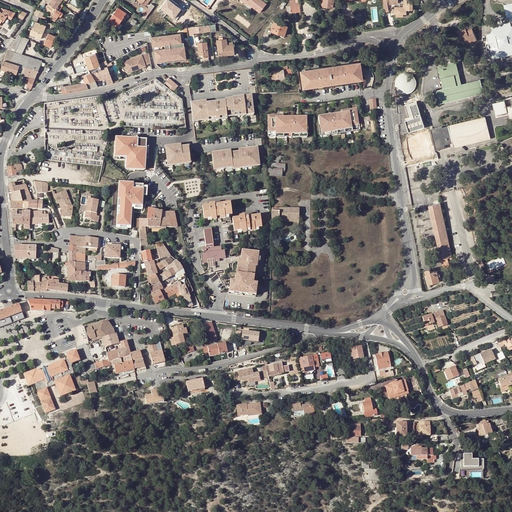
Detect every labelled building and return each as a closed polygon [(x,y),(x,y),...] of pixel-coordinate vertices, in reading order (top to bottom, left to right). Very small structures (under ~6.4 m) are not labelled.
[(44,0),(49,3),(45,9),(54,16),(52,19),(55,21),(59,16),(62,12),(58,9),(56,8),(58,5),(60,3),(55,0),(44,0)] [(174,17),(181,9),(169,0),(166,0),(161,7),(168,13),(167,15),(169,16),(170,14),(174,17)] [(241,0),(247,4),(248,3),(260,12),(267,4),(262,0),(241,0)] [(404,16),(407,15),(407,11),(413,11),(412,0),(402,0),(403,8),(395,8),(395,16),(397,16),(404,16)] [(511,3),(505,5),(506,6),(505,6),(507,16),(508,15),(508,17),(509,22),(491,27),(492,32),(487,34),(491,52),(497,51),(498,55),(499,57),(511,54),(511,3)] [(147,17),(155,6),(151,4),(143,14),(144,14),(147,17)] [(129,15),(118,8),(108,22),(116,27),(123,17),(126,19),(129,15)] [(44,12),(36,9),(33,14),(39,17),(41,18),(44,12)] [(183,11),(181,9),(174,17),(177,20),(183,11)] [(0,23),(2,21),(3,19),(5,20),(8,15),(9,13),(5,10),(2,13),(0,11),(0,23)] [(157,10),(152,18),(156,21),(162,14),(157,10)] [(19,17),(23,20),(27,13),(23,11),(19,17)] [(37,22),(35,21),(29,34),(40,38),(46,25),(37,22)] [(274,22),(271,31),(284,35),(287,26),(274,22)] [(459,37),(463,35),(466,44),(476,40),(471,28),(466,30),(466,28),(457,32),(459,37)] [(166,59),(185,55),(183,45),(182,41),(183,41),(181,31),(153,36),(154,41),(152,42),(153,46),(164,43),(165,47),(155,49),(156,62),(162,61),(161,59),(166,58),(166,59)] [(19,35),(7,50),(15,52),(22,36),(19,35)] [(28,39),(22,36),(15,52),(21,54),(28,39)] [(217,40),(218,51),(218,54),(219,56),(234,54),(234,51),(234,48),(233,44),(233,42),(232,42),(229,42),(229,45),(227,45),(226,39),(217,40)] [(207,42),(197,43),(199,56),(202,56),(202,58),(209,57),(207,42)] [(15,52),(7,50),(4,60),(20,65),(23,55),(21,54),(15,52)] [(150,63),(148,52),(134,57),(135,59),(126,62),(130,72),(146,66),(145,65),(150,63)] [(89,69),(100,65),(96,53),(93,54),(84,57),(89,69)] [(38,71),(39,68),(42,61),(23,55),(20,65),(26,67),(38,71)] [(135,59),(134,57),(123,61),(127,73),(130,72),(126,62),(135,59)] [(0,70),(0,80),(1,81),(4,71),(4,69),(5,70),(17,73),(20,65),(4,60),(0,70)] [(433,91),(436,104),(483,93),(480,80),(461,84),(455,62),(438,66),(443,89),(433,91)] [(300,73),(302,89),(363,80),(361,64),(353,65),(353,63),(346,64),(341,65),(338,65),(338,68),(323,70),(323,67),(319,68),(315,69),(307,70),(308,72),(300,73)] [(17,73),(23,75),(26,67),(20,65),(17,73)] [(292,74),(291,68),(288,69),(287,65),(276,66),(277,70),(271,71),(272,79),(285,77),(284,75),(292,74)] [(106,79),(108,85),(113,84),(113,83),(107,67),(107,66),(101,69),(102,69),(106,79)] [(26,67),(23,75),(30,77),(35,79),(38,71),(26,67)] [(106,79),(102,69),(91,73),(95,80),(96,81),(106,79)] [(91,73),(90,73),(82,76),(84,83),(86,83),(95,80),(91,73)] [(415,86),(415,83),(415,81),(414,79),(413,77),(411,75),(410,74),(407,73),(405,73),(403,73),(401,74),(399,75),(397,77),(396,79),(395,81),(395,83),(395,86),(396,88),(397,90),(399,91),(400,93),(403,93),(405,94),(407,93),(409,93),(411,91),(413,90),(414,88),(415,86)] [(35,79),(30,77),(30,78),(28,77),(28,78),(27,78),(25,81),(28,82),(27,84),(27,86),(31,88),(32,87),(35,79)] [(89,89),(98,87),(96,81),(95,80),(86,83),(89,89)] [(167,87),(173,91),(177,86),(172,81),(167,87)] [(84,83),(82,83),(64,86),(61,87),(63,94),(84,90),(89,89),(86,83),(84,83)] [(206,101),(191,103),(191,107),(193,123),(201,122),(201,119),(207,118),(207,119),(211,118),(211,119),(219,118),(219,121),(223,121),(222,118),(230,117),(229,112),(234,112),(235,118),(237,118),(238,118),(237,114),(245,113),(246,117),(253,116),(251,96),(232,98),(232,99),(225,100),(225,101),(206,103),(206,101)] [(511,107),(511,98),(511,99),(511,103),(511,105),(506,106),(505,100),(493,103),(495,115),(508,112),(507,108),(511,107)] [(419,101),(405,105),(409,119),(407,120),(409,126),(408,126),(409,132),(426,127),(419,101)] [(342,113),(318,117),(321,134),(351,129),(351,127),(359,125),(356,109),(349,110),(349,112),(342,113)] [(275,116),(267,116),(268,132),(275,132),(275,135),(306,134),(306,118),(282,118),(275,118),(275,116)] [(453,147),(458,145),(455,134),(472,130),(475,141),(490,137),(485,117),(448,126),(453,147)] [(351,129),(321,134),(321,136),(359,130),(359,125),(351,127),(351,129)] [(452,142),(448,126),(443,128),(442,127),(431,129),(436,149),(445,147),(444,144),(452,142)] [(455,134),(458,145),(475,141),(472,130),(455,134)] [(511,137),(501,142),(505,150),(511,146),(511,137)] [(146,147),(146,140),(138,139),(131,139),(116,138),(115,154),(127,155),(126,159),(126,163),(129,163),(128,169),(144,170),(145,159),(146,149),(146,147)] [(167,165),(172,164),(172,162),(190,161),(188,147),(181,147),(181,145),(165,147),(167,165)] [(212,153),(214,167),(232,165),(233,166),(251,164),(252,167),(259,166),(257,148),(239,150),(239,152),(231,153),(231,151),(212,153)] [(269,163),(269,168),(282,169),(282,172),(285,172),(286,160),(284,160),(284,157),(272,156),(271,163),(269,163)] [(10,168),(6,169),(8,178),(16,176),(16,173),(15,167),(10,168)] [(267,168),(268,176),(282,177),(282,172),(282,169),(269,168),(267,168)] [(468,176),(455,178),(457,187),(469,184),(468,176)] [(47,193),(48,183),(35,182),(34,182),(37,193),(46,193),(47,193)] [(17,209),(23,209),(23,202),(22,202),(21,196),(26,195),(30,195),(25,185),(15,187),(14,183),(8,185),(11,193),(9,193),(9,195),(10,209),(17,209)] [(133,184),(119,183),(116,226),(130,226),(131,208),(131,205),(142,206),(143,196),(143,185),(133,185),(133,184)] [(59,204),(60,206),(62,206),(62,207),(62,209),(61,210),(62,211),(61,216),(71,217),(72,206),(71,206),(69,206),(66,200),(69,199),(68,197),(65,191),(55,195),(59,204)] [(85,218),(88,219),(90,219),(90,221),(99,222),(99,217),(96,216),(99,201),(90,199),(89,205),(87,204),(85,218)] [(228,216),(232,215),(230,203),(202,207),(204,219),(208,219),(212,218),(212,220),(217,220),(217,218),(220,217),(220,219),(225,218),(225,216),(228,216)] [(428,205),(436,241),(448,238),(440,203),(428,205)] [(147,217),(147,220),(161,220),(161,218),(162,211),(157,210),(148,209),(147,212),(147,217)] [(272,209),(272,218),(279,218),(279,220),(286,220),(287,220),(287,219),(299,219),(299,209),(279,209),(272,209)] [(30,225),(30,212),(26,212),(11,212),(12,221),(12,225),(28,225),(29,225),(30,225)] [(46,215),(45,212),(30,212),(30,225),(42,224),(43,224),(49,223),(48,218),(48,215),(46,215)] [(161,220),(147,220),(147,227),(148,227),(153,227),(159,227),(166,227),(177,227),(174,212),(165,212),(165,215),(166,218),(163,218),(161,218),(161,220)] [(237,218),(233,219),(234,228),(235,231),(238,231),(242,230),(242,232),(247,232),(247,229),(250,229),(250,231),(255,230),(255,228),(258,228),(266,226),(264,214),(250,216),(237,218)] [(139,230),(140,238),(141,247),(148,245),(146,236),(148,236),(148,230),(148,227),(147,227),(147,220),(139,219),(139,228),(139,230)] [(204,231),(206,246),(214,245),(211,230),(204,231)] [(97,247),(98,239),(97,239),(93,238),(89,238),(86,238),(85,238),(84,248),(85,248),(86,248),(97,249),(97,247)] [(448,238),(436,241),(441,259),(452,257),(448,238)] [(105,245),(105,258),(120,259),(120,246),(105,245)] [(15,258),(28,259),(28,246),(15,246),(15,258)] [(28,246),(28,259),(36,259),(36,247),(28,246)] [(156,249),(160,260),(163,259),(171,256),(165,247),(156,249)] [(214,263),(215,263),(220,262),(220,260),(226,259),(225,251),(222,251),(221,247),(214,248),(209,249),(209,250),(207,250),(207,249),(206,248),(205,248),(204,248),(203,249),(202,249),(202,250),(202,251),(203,252),(204,252),(204,253),(205,253),(205,254),(201,254),(203,265),(208,264),(209,264),(209,262),(214,261),(214,263)] [(149,251),(141,253),(142,256),(143,261),(143,262),(152,262),(149,251)] [(239,259),(237,273),(255,275),(256,267),(258,267),(259,253),(242,251),(241,259),(239,259)] [(96,265),(96,266),(98,266),(105,265),(105,261),(101,261),(101,256),(97,255),(96,265)] [(176,267),(180,264),(177,262),(171,256),(163,261),(162,263),(165,267),(168,271),(169,271),(172,269),(176,267)] [(504,256),(488,260),(491,269),(506,264),(504,256)] [(452,257),(441,259),(442,266),(449,265),(448,260),(452,259),(452,257)] [(152,262),(143,262),(144,265),(147,273),(148,273),(156,270),(154,266),(153,262),(153,261),(152,262)] [(79,263),(75,263),(75,264),(75,271),(85,272),(85,270),(85,263),(82,263),(79,263)] [(156,270),(157,272),(165,267),(162,263),(154,266),(156,270)] [(185,279),(186,278),(185,276),(184,272),(183,271),(180,264),(176,267),(172,269),(174,274),(175,276),(177,282),(185,279)] [(174,274),(172,269),(169,271),(168,271),(156,277),(157,279),(159,283),(160,284),(167,280),(169,279),(175,276),(174,274)] [(424,270),(428,284),(429,284),(440,281),(439,279),(438,277),(438,274),(437,271),(435,271),(435,270),(430,271),(429,269),(424,270)] [(75,274),(75,281),(77,281),(84,281),(85,281),(85,274),(85,273),(85,272),(75,271),(75,274)] [(237,273),(236,281),(231,280),(230,292),(235,293),(236,291),(239,291),(239,293),(249,294),(250,292),(257,293),(258,283),(254,282),(255,275),(237,273)] [(47,288),(47,290),(56,291),(64,292),(67,292),(68,285),(59,284),(59,281),(49,280),(49,274),(46,274),(46,276),(46,277),(47,278),(47,279),(47,281),(47,285),(47,288)] [(113,276),(112,287),(125,287),(125,274),(119,274),(119,275),(117,275),(117,276),(113,276)] [(27,282),(28,291),(29,291),(33,292),(34,292),(38,292),(40,291),(39,283),(39,282),(39,280),(39,276),(38,276),(35,276),(35,282),(32,282),(27,282)] [(156,277),(150,280),(152,287),(153,286),(159,283),(157,279),(156,277)] [(177,282),(175,283),(179,292),(181,297),(185,306),(187,305),(187,306),(189,306),(192,305),(189,297),(190,297),(186,288),(189,287),(185,279),(177,282)] [(149,288),(153,295),(163,290),(161,286),(160,284),(159,283),(153,286),(152,287),(149,288)] [(151,295),(155,304),(176,294),(179,292),(175,283),(173,284),(169,287),(163,290),(153,295),(151,295)] [(37,306),(37,310),(44,311),(50,311),(50,309),(51,301),(45,301),(38,300),(28,301),(30,307),(37,306)] [(19,304),(0,311),(0,324),(23,315),(21,311),(19,305),(19,304)] [(433,320),(432,318),(431,314),(422,317),(425,326),(437,323),(438,328),(447,325),(442,310),(434,313),(435,317),(435,319),(433,320)] [(23,315),(0,324),(0,327),(24,319),(23,315)] [(208,343),(217,340),(211,322),(212,322),(212,321),(205,320),(200,320),(201,323),(202,324),(205,334),(207,340),(208,343)] [(100,339),(115,335),(113,329),(108,321),(84,328),(88,343),(98,340),(100,339)] [(171,346),(184,343),(182,335),(185,334),(183,329),(181,329),(180,326),(171,328),(173,333),(174,333),(175,337),(174,337),(169,338),(171,346)] [(259,334),(236,331),(236,339),(242,340),(243,347),(251,345),(252,341),(258,342),(259,334)] [(116,334),(115,335),(100,339),(100,341),(102,340),(104,347),(105,348),(119,344),(119,343),(116,334)] [(504,345),(507,350),(511,346),(511,339),(507,343),(505,340),(498,344),(499,345),(502,344),(503,346),(504,345)] [(130,355),(130,354),(126,341),(120,343),(122,348),(122,349),(120,349),(119,350),(117,350),(120,359),(126,357),(130,355)] [(148,345),(153,365),(165,362),(162,351),(158,352),(155,342),(148,345)] [(209,352),(210,357),(225,353),(223,344),(207,347),(209,352)] [(489,345),(480,349),(482,354),(491,350),(489,345)] [(364,358),(362,346),(350,348),(353,360),(364,358)] [(70,364),(80,360),(79,358),(76,350),(66,354),(68,359),(64,361),(63,360),(49,366),(49,367),(48,368),(46,369),(46,368),(42,370),(43,371),(41,371),(40,370),(39,371),(42,379),(27,385),(28,387),(35,384),(38,391),(37,392),(42,405),(45,414),(55,410),(46,388),(55,384),(60,397),(76,390),(69,375),(74,373),(70,364)] [(119,359),(120,359),(117,350),(107,353),(107,357),(108,360),(109,362),(110,361),(113,361),(117,360),(119,359)] [(470,358),(475,367),(483,364),(484,365),(495,360),(491,350),(480,355),(479,354),(470,358)] [(132,362),(143,359),(140,351),(130,354),(130,355),(131,357),(132,362)] [(387,352),(374,355),(378,370),(391,368),(387,352)] [(132,363),(132,362),(131,357),(130,355),(126,357),(120,359),(119,359),(117,360),(113,361),(113,362),(114,364),(115,373),(117,373),(119,372),(122,372),(134,369),(132,363)] [(317,356),(299,360),(301,372),(304,371),(304,373),(315,370),(314,368),(319,367),(317,356)] [(135,372),(146,370),(143,359),(132,362),(132,363),(134,369),(134,371),(135,372)] [(89,363),(86,364),(88,371),(106,366),(110,365),(110,363),(109,362),(108,360),(97,363),(96,363),(92,364),(90,365),(89,363)] [(282,363),(266,366),(267,373),(268,377),(284,374),(282,363)] [(454,367),(444,371),(448,381),(459,377),(454,367)] [(251,369),(238,372),(232,373),(232,374),(233,383),(240,382),(247,380),(248,384),(260,381),(258,372),(253,374),(251,369)] [(23,375),(27,385),(42,379),(39,371),(38,370),(36,371),(36,370),(23,375)] [(498,374),(500,379),(507,375),(505,371),(498,374)] [(511,376),(498,381),(501,388),(499,389),(501,393),(508,391),(507,387),(511,385),(511,376)] [(202,380),(186,383),(188,393),(204,390),(204,388),(208,387),(207,383),(205,384),(204,380),(202,380)] [(397,382),(392,384),(386,386),(389,397),(408,391),(405,380),(397,382)] [(478,389),(475,381),(468,384),(473,398),(476,398),(478,403),(482,401),(478,389)] [(89,391),(90,395),(97,393),(94,382),(92,383),(88,384),(87,384),(89,391)] [(467,395),(464,385),(460,387),(460,388),(449,392),(452,400),(467,395)] [(161,389),(151,391),(151,395),(145,396),(145,399),(141,400),(142,406),(158,403),(158,404),(163,403),(161,389)] [(408,391),(389,397),(390,399),(409,393),(408,391)] [(365,414),(363,414),(364,418),(377,415),(376,410),(374,410),(372,401),(365,402),(362,403),(365,414)] [(39,416),(41,421),(47,417),(45,414),(42,405),(41,405),(40,403),(34,406),(34,407),(39,416)] [(247,404),(237,405),(237,412),(247,411),(248,416),(248,417),(261,415),(260,403),(254,404),(255,404),(247,405),(247,404)] [(303,411),(304,414),(314,413),(313,407),(310,408),(309,404),(300,405),(300,404),(291,405),(292,413),(303,411)] [(479,431),(477,432),(478,437),(484,436),(487,435),(492,434),(490,429),(493,428),(492,423),(489,424),(488,421),(485,422),(484,420),(477,423),(479,429),(479,431)] [(429,422),(419,422),(419,436),(429,436),(429,422)] [(406,423),(396,423),(396,438),(406,438),(406,423)] [(360,427),(349,427),(349,438),(360,437),(360,427)] [(422,448),(410,448),(410,457),(416,457),(416,460),(427,460),(427,463),(433,463),(432,449),(422,449),(422,448)] [(461,460),(461,470),(483,470),(483,460),(472,460),(472,455),(463,458),(463,460),(461,460)]
